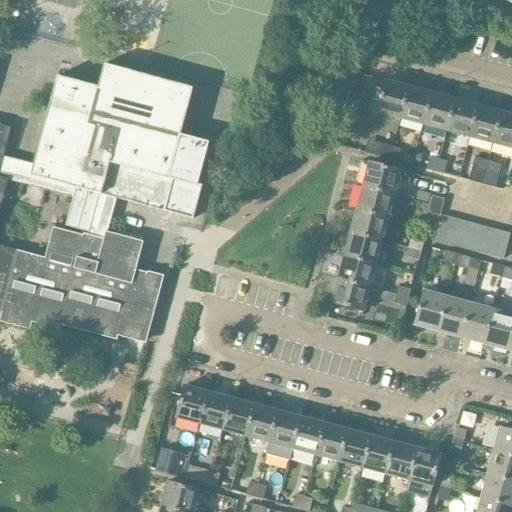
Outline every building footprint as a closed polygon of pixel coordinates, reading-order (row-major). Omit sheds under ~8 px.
[(0,311),(1,312),(0,313),(1,313),(0,318),(0,322),(0,323),(0,322),(27,329),(29,321),(58,328),(59,324),(64,325),(115,339),(116,335),(144,342),(162,278),(134,270),(141,243),(143,243),(107,233),(116,199),(193,220),(202,186),(198,185),(209,143),(180,135),(192,89),(104,65),(98,88),(56,77),(33,165),(1,157),(9,129),(10,130),(10,129),(0,126),(0,311)] [(399,119),(408,87),(384,80),(375,112),(399,119)] [(423,126),(431,93),(408,87),(399,119),(423,126)] [(446,132),(455,100),(431,93),(423,126),(446,132)] [(468,138),(477,106),(455,100),(446,132),(468,138)] [(492,145),(500,113),(477,106),(468,138),(492,145)] [(511,150),(511,115),(500,113),(492,145),(511,150)] [(388,159),(392,147),(384,145),(380,157),(388,159)] [(397,162),(400,149),(392,147),(388,159),(397,162)] [(414,153),(412,162),(419,164),(421,155),(414,153)] [(435,172),(438,160),(430,157),(427,170),(435,172)] [(480,185),(487,161),(475,158),(469,182),(480,185)] [(443,174),(447,162),(438,160),(435,172),(443,174)] [(496,189),(502,165),(487,161),(480,185),(496,189)] [(412,174),(400,171),(368,163),(362,186),(394,195),(397,181),(409,184),(412,174)] [(387,219),(394,195),(362,186),(356,210),(387,219)] [(442,208),(445,200),(432,196),(430,204),(442,208)] [(440,215),(442,208),(430,204),(428,213),(440,216),(440,215)] [(381,242),(387,219),(356,210),(349,233),(381,242)] [(445,243),(452,218),(440,215),(440,216),(434,240),(445,243)] [(457,247),(464,221),(452,218),(445,243),(457,247)] [(468,249),(475,224),(464,221),(457,247),(468,249)] [(479,252),(486,227),(475,224),(468,249),(479,252)] [(490,256),(497,230),(486,227),(479,252),(490,256)] [(502,259),(509,234),(497,230),(490,256),(502,259)] [(375,265),(381,242),(349,233),(343,256),(375,265)] [(420,252),(422,243),(409,240),(407,248),(420,252)] [(417,260),(420,252),(407,248),(405,257),(417,260)] [(455,265),(457,255),(445,252),(442,262),(455,265)] [(466,268),(469,258),(457,255),(455,265),(466,268)] [(369,288),(375,265),(343,256),(337,280),(369,288)] [(501,278),(503,268),(492,265),(489,275),(501,278)] [(511,280),(511,270),(503,268),(501,278),(511,280)] [(362,312),(369,288),(337,280),(331,303),(362,312)] [(408,299),(410,289),(397,286),(394,295),(408,299)] [(436,332),(446,297),(422,290),(413,326),(436,332)] [(405,307),(408,299),(394,295),(392,303),(405,307)] [(459,338),(469,303),(446,297),(436,332),(459,338)] [(483,344),(492,309),(469,303),(459,338),(483,344)] [(506,351),(511,327),(511,314),(492,309),(483,344),(506,351)] [(198,424),(207,392),(183,385),(174,418),(198,424)] [(222,431),(231,398),(207,392),(198,424),(222,431)] [(245,437),(254,404),(231,398),(222,431),(245,437)] [(268,443),(277,411),(254,404),(245,437),(268,443)] [(288,461),(291,449),(300,417),(277,411),(268,443),(265,455),(288,461)] [(315,456),(323,423),(300,417),(291,449),(315,456)] [(338,462),(347,429),(323,423),(315,456),(338,462)] [(511,456),(511,430),(499,427),(492,451),(511,456)] [(464,444),(467,431),(456,428),(452,441),(464,444)] [(361,468),(370,436),(347,429),(338,462),(361,468)] [(384,474),(393,442),(370,436),(361,468),(384,474)] [(461,455),(464,444),(452,441),(449,452),(461,455)] [(407,480),(416,448),(393,442),(384,474),(407,480)] [(428,499),(440,455),(416,448),(407,480),(404,492),(428,499)] [(184,479),(190,456),(182,454),(160,449),(155,470),(176,477),(184,479)] [(511,481),(511,456),(492,451),(486,475),(511,481)] [(207,485),(211,473),(188,467),(185,479),(207,485)] [(216,487),(220,475),(211,473),(207,485),(216,487)] [(448,502),(455,478),(443,475),(437,499),(448,502)] [(511,506),(511,481),(486,475),(480,498),(511,506)] [(184,511),(192,511),(199,490),(166,481),(160,505),(184,511)] [(253,498),(257,485),(248,483),(244,496),(253,498)] [(262,500),(265,487),(257,485),(253,498),(262,500)] [(300,511),(303,497),(295,495),(291,508),(300,511)] [(304,511),(308,511),(311,500),(303,497),(300,511),(304,511)] [(511,511),(511,506),(480,498),(475,511),(511,511)]
